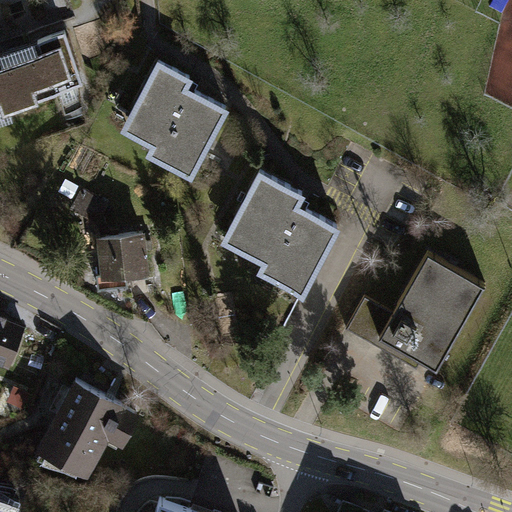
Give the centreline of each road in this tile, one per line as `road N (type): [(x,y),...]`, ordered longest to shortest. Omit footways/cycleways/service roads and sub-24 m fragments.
road 1 (tertiary): [(0,275),(109,334),(223,416),(309,453)]
road 2 (tertiary): [(309,453),(485,511)]
